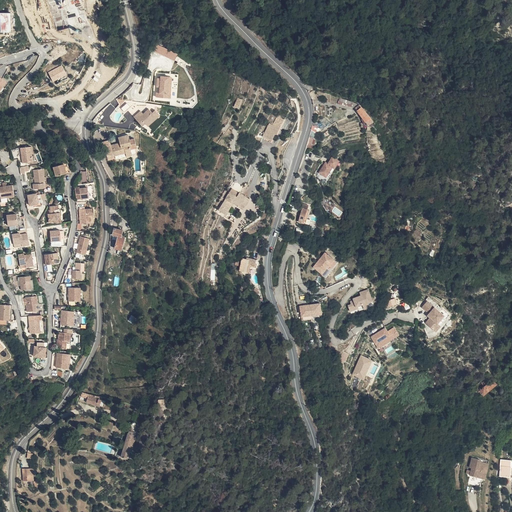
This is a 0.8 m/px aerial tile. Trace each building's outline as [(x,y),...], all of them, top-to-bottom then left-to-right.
[(0,27),(0,33),(11,32),(10,13),(0,13),(0,27)] [(152,51),(175,60),(177,53),(155,44),(152,51)] [(48,72),(53,82),(67,75),(62,65),(48,72)] [(171,76),(165,75),(164,78),(161,77),(161,84),(164,84),(164,86),(164,92),(167,92),(167,97),(174,97),(175,93),(174,92),(172,92),(173,81),(171,81),(171,76)] [(233,107),(239,109),(242,100),(237,98),(233,107)] [(351,107),(353,102),(340,98),(338,103),(351,107)] [(129,100),(125,104),(123,106),(129,113),(140,103),(129,100)] [(79,101),(74,105),(80,111),(85,107),(79,101)] [(365,103),(361,105),(370,116),(370,124),(378,124),(374,114),(365,103)] [(148,113),(141,119),(144,123),(148,120),(150,122),(152,125),(161,118),(165,114),(160,109),(157,111),(153,108),(148,113)] [(141,119),(148,113),(145,110),(138,116),(141,119)] [(270,122),(269,123),(279,128),(285,117),(278,114),(273,123),(270,122)] [(269,123),(263,136),(271,141),(275,134),(276,134),(279,128),(269,123)] [(140,146),(138,137),(133,138),(131,133),(121,136),(123,142),(114,144),(112,138),(105,140),(108,152),(109,152),(111,159),(117,157),(117,154),(128,152),(129,155),(139,152),(138,147),(140,146)] [(36,147),(26,148),(28,161),(33,159),(38,156),(36,147)] [(317,154),(310,152),(307,163),(313,165),(317,154)] [(332,168),(335,169),(339,160),(331,156),(328,163),(324,161),(318,174),(327,178),(332,168)] [(76,171),(73,161),(59,166),(61,175),(76,171)] [(48,169),(39,170),(40,184),(39,184),(39,189),(50,187),(49,183),(50,182),(48,169)] [(233,203),(240,192),(239,192),(243,186),(235,182),(218,210),(224,213),(231,202),(233,203)] [(83,202),(88,202),(87,199),(96,198),(94,187),(86,188),(86,187),(82,188),(83,202)] [(14,200),(13,188),(0,189),(0,198),(0,202),(14,200)] [(47,199),(46,194),(46,193),(42,194),(42,192),(33,194),(36,205),(40,204),(41,207),(49,205),(47,199)] [(249,198),(240,192),(233,203),(243,208),(249,198)] [(224,213),(226,214),(233,203),(231,202),(224,213)] [(313,203),(308,202),(304,220),(314,222),(315,217),(312,216),(314,208),(312,207),(313,203)] [(62,214),(60,214),(59,211),(63,210),(63,206),(55,207),(56,211),(54,211),(55,215),(54,215),(55,223),(61,222),(63,222),(62,214)] [(95,212),(97,208),(86,210),(87,216),(95,212)] [(97,208),(95,212),(87,216),(88,224),(99,222),(98,213),(99,212),(99,208),(97,208)] [(339,216),(342,212),(335,208),(333,212),(339,216)] [(8,230),(18,228),(17,218),(6,220),(8,230)] [(21,234),(28,233),(26,225),(25,223),(19,224),(21,234)] [(128,248),(131,236),(128,235),(130,229),(122,227),(120,233),(125,235),(122,246),(128,248)] [(57,242),(67,241),(66,231),(56,232),(57,242)] [(97,239),(88,236),(83,252),(92,255),(97,239)] [(14,249),(22,248),(22,251),(30,249),(28,238),(21,239),(20,237),(12,239),(14,249)] [(319,265),(328,273),(340,259),(331,251),(319,265)] [(60,264),(59,254),(49,256),(50,266),(60,264)] [(244,268),(253,270),(255,263),(260,264),(261,262),(261,257),(252,255),(252,256),(247,256),(244,268)] [(25,271),(33,270),(31,258),(23,259),(23,258),(17,259),(19,270),(25,269),(25,271)] [(260,264),(255,263),(253,270),(255,271),(256,265),(261,266),(262,262),(261,262),(260,264)] [(87,279),(87,271),(87,263),(82,263),(82,270),(79,270),(79,278),(87,279)] [(20,293),(30,292),(29,279),(18,281),(20,293)] [(87,287),(75,287),(75,301),(86,301),(87,287)] [(369,289),(359,292),(360,296),(349,299),(351,304),(348,305),(349,311),(358,309),(358,311),(367,308),(366,304),(373,302),(369,289)] [(401,299),(400,297),(392,300),(394,306),(403,304),(402,303),(401,299)] [(38,298),(26,300),(27,301),(24,301),(24,300),(19,300),(20,309),(20,310),(25,310),(24,307),(27,307),(28,314),(37,313),(36,306),(39,306),(38,298)] [(427,300),(420,308),(430,317),(425,323),(435,332),(440,326),(438,324),(445,316),(427,300)] [(307,315),(308,315),(316,314),(328,312),(326,302),(315,303),(315,305),(313,306),(313,304),(305,305),(307,315)] [(0,321),(11,323),(12,307),(0,306),(0,321)] [(81,310),(68,309),(68,317),(68,320),(67,324),(81,325),(81,315),(81,310)] [(131,315),(128,321),(133,324),(136,318),(131,315)] [(39,323),(42,323),(41,318),(28,318),(29,336),(40,335),(39,323)] [(40,335),(49,332),(42,323),(39,323),(40,335)] [(63,347),(76,349),(78,328),(70,327),(70,331),(65,331),(63,347)] [(391,327),(377,336),(382,344),(391,338),(394,341),(396,340),(404,334),(400,327),(395,330),(395,331),(394,332),(393,331),(391,327)] [(391,338),(382,344),(384,348),(394,341),(391,338)] [(45,359),(46,349),(35,348),(34,359),(45,359)] [(73,363),(74,353),(63,352),(62,366),(74,367),(75,363),(73,363)] [(351,375),(364,380),(373,361),(360,355),(351,375)] [(499,374),(496,376),(492,372),(490,373),(491,375),(480,383),(480,385),(481,387),(480,388),(485,394),(500,382),(502,378),(499,374)] [(108,397),(109,397),(110,394),(88,388),(87,392),(92,393),(91,398),(93,399),(106,402),(108,397)] [(134,439),(133,439),(132,443),(140,445),(143,433),(141,433),(142,429),(137,428),(137,429),(134,439)] [(136,455),(136,453),(137,447),(139,448),(140,448),(140,445),(132,443),(130,453),(132,453),(132,455),(134,455),(136,455)] [(473,465),(471,473),(482,476),(484,468),(483,468),(485,460),(481,459),(481,457),(473,455),(470,464),(473,465)] [(507,475),(511,476),(511,471),(511,459),(508,459),(504,458),(501,474),(507,475)] [(33,463),(31,463),(30,471),(40,473),(41,466),(43,467),(43,460),(33,459),(33,463)]
